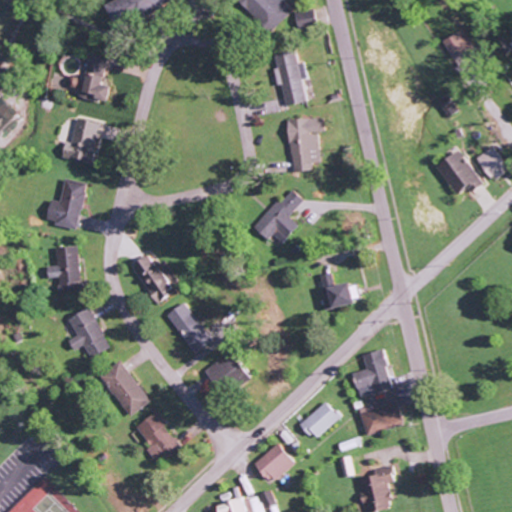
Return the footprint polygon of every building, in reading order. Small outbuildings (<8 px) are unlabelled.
[(159,0),(103,0),(100,2),(111,24),(159,0)] [(290,10),(280,0),(234,0),(266,33),(290,10)] [(294,26),(312,25),(311,10),(293,11),(294,26)] [(439,41),(450,59),(471,46),(459,28),(439,41)] [(304,101),(299,79),(306,78),(303,63),(295,65),(292,50),(270,55),(276,85),(279,84),(283,105),(304,101)] [(104,56),(86,52),(77,96),(102,101),(105,86),(99,85),(104,56)] [(444,117),(455,111),(445,95),(435,101),(444,117)] [(68,143),(62,141),(59,157),(88,163),(97,123),(74,118),(68,143)] [(310,171),(309,163),(317,162),(316,133),(321,133),(320,118),(286,119),(288,172),(310,171)] [(487,181),(505,172),(492,147),(474,156),(487,181)] [(432,166),(454,194),(463,187),(467,193),(480,183),(454,149),(432,166)] [(74,230),(84,184),(62,179),(57,202),(47,200),(43,219),(52,221),(51,224),(74,230)] [(252,228),(265,240),(271,234),(280,242),(296,224),(287,216),(301,200),(288,188),(252,228)] [(52,248),(54,265),(44,266),(45,278),(55,277),(57,293),(79,290),(74,245),(52,248)] [(129,263),(155,303),(174,291),(170,284),(175,281),(162,260),(152,266),(144,254),(129,263)] [(344,282),(331,284),(329,272),(318,274),(324,308),(348,303),(344,282)] [(191,354),(209,343),(183,302),(165,314),(191,354)] [(71,351),(81,345),(88,358),(107,347),(86,307),(65,319),(74,336),(65,341),(71,351)] [(357,398),(390,388),(378,349),(359,355),(364,369),(350,373),(357,398)] [(246,381),(227,352),(206,367),(225,395),(246,381)] [(147,403),(119,360),(98,375),(126,417),(147,403)] [(364,435),(401,423),(394,400),(357,411),(364,435)] [(338,419),(324,402),(298,423),(313,440),(338,419)] [(133,427),(148,446),(144,449),(155,464),(178,447),(161,425),(164,423),(155,410),(133,427)] [(251,461),(264,483),(291,466),(278,444),(251,461)] [(337,458),(342,478),(353,475),(348,456),(337,458)] [(356,478),(362,511),(389,508),(384,483),(390,482),(387,466),(371,469),(372,475),(356,478)] [(261,509),(274,505),(268,491),(256,495),(261,509)] [(260,511),(257,496),(247,499),(249,511),(246,511),(243,511),(240,498),(214,503),(216,511),(260,511)]
